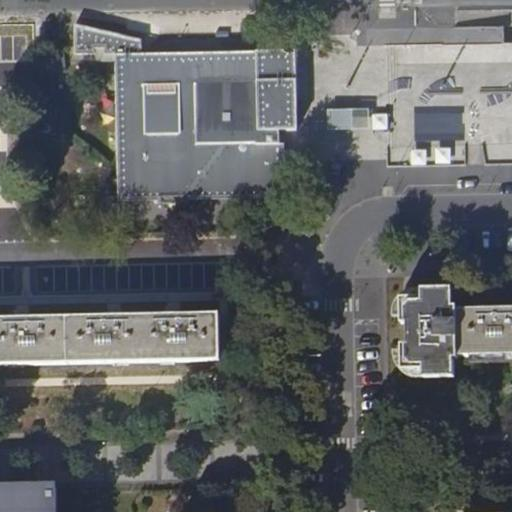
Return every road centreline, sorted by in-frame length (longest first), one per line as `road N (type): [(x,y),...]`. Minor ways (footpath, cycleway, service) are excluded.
road 1 (residential): [(0,255),(237,252),(276,272),(337,273)]
road 2 (residential): [(342,511),(337,273)]
road 3 (residential): [(511,208),(379,213),(340,244)]
